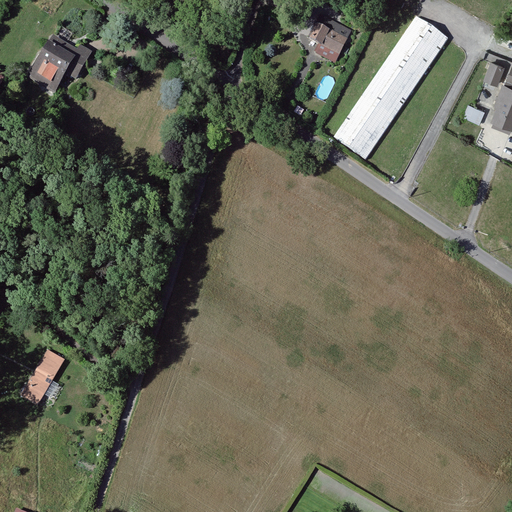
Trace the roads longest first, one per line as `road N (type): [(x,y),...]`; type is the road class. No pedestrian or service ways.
road 1 (track): [(231,85),(96,511)]
road 2 (unclassified): [(231,85),(511,275)]
road 3 (track): [(397,198),(482,39),(430,8)]
road 4 (track): [(0,286),(133,393)]
road 5 (unclassified): [(103,0),(231,85)]
